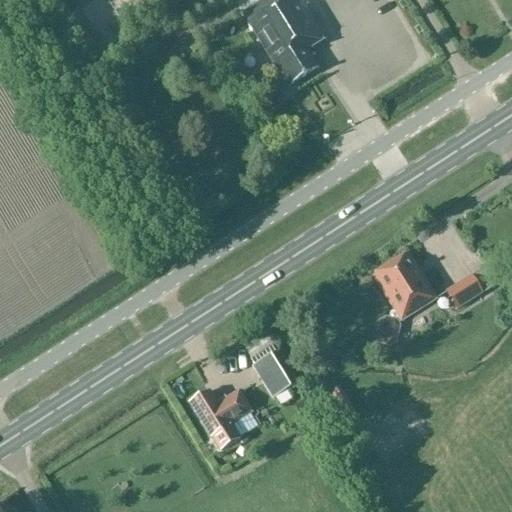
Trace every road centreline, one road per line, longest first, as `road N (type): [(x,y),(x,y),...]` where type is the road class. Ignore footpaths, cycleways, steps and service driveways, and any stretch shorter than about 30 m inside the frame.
road 1 (primary): [(4,445),(401,188)]
road 2 (unclassified): [(0,392),(375,149)]
